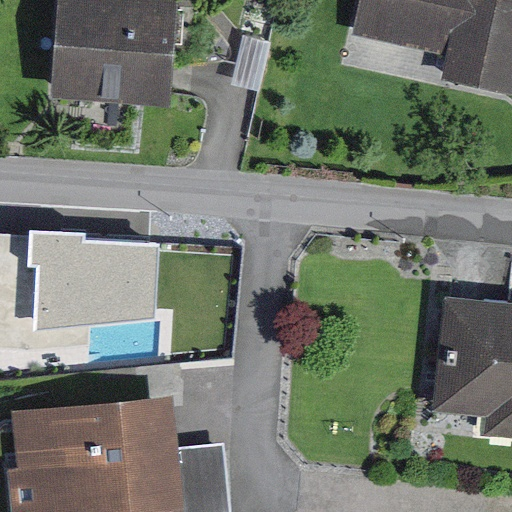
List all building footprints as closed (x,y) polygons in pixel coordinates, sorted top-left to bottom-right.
[(174,0),(76,0),(72,89),(170,94),(174,0)] [(511,0),(383,0),(375,45),(511,69),(511,0)] [(96,227),(40,225),(38,261),(47,261),(44,327),(168,317),(170,240),(96,237),(96,227)] [(511,296),(476,293),(464,412),(511,416),(511,296)] [(178,395),(31,404),(38,511),(112,511),(186,507),(178,395)]
